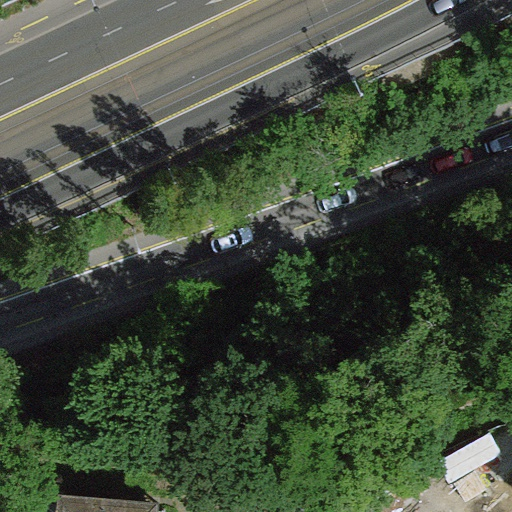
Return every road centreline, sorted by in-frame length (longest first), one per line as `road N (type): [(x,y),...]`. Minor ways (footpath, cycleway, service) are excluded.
road 1 (secondary): [(0,314),(511,131)]
road 2 (secondary): [(0,218),(456,0)]
road 3 (secondary): [(185,0),(0,89)]
